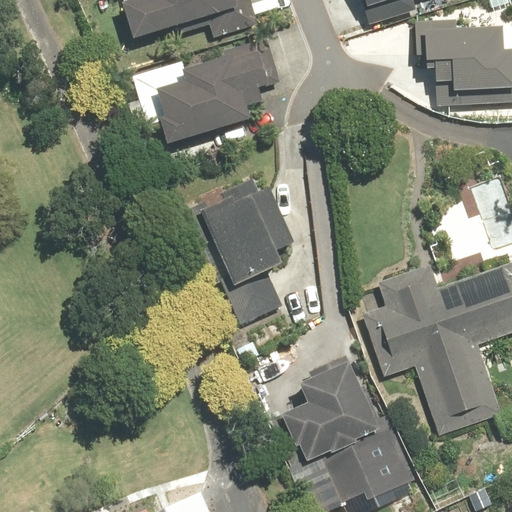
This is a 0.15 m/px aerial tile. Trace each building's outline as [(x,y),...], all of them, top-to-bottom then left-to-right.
[(137,0),(113,8),(124,44),(205,19),(210,37),(258,22),(251,0),(137,0)] [(352,0),(360,15),(407,0),(352,0)] [(411,59),(414,59),(415,72),(426,72),(426,87),(430,87),(431,108),(511,105),(511,52),(496,53),(495,31),(453,32),(453,22),(410,24),(411,59)] [(277,85),(262,41),(219,55),(220,60),(174,75),(176,84),(147,93),(156,122),(151,123),(159,148),(241,122),(237,111),(255,105),(251,93),(277,85)] [(199,204),(177,214),(194,251),(201,247),(237,328),(280,309),(263,272),(270,269),(264,255),(291,243),(266,189),(248,197),(243,184),(211,199),(213,205),(201,210),(199,204)] [(412,369),(436,437),(498,416),(474,346),(511,332),(511,263),(434,290),(426,266),(373,285),(381,308),(357,317),(379,380),(412,369)] [(298,406),(267,421),(291,472),(316,460),(338,506),(355,499),(360,511),(370,511),(413,493),(409,484),(414,482),(385,418),(376,423),(360,388),(356,390),(341,358),(303,375),(305,380),(289,388),(298,406)] [(210,511),(201,491),(155,511),(210,511)]
